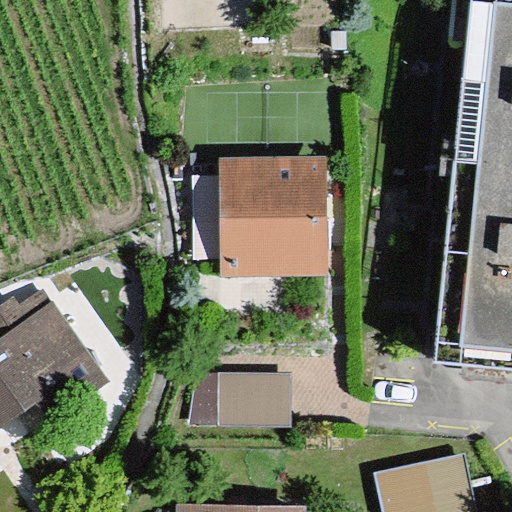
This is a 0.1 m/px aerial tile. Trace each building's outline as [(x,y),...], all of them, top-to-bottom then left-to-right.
[(511,0),(469,0),(453,158),(511,163),(511,0)] [(511,163),(453,158),(433,360),(511,367),(511,163)] [(317,166),(227,168),(228,267),(241,266),(251,275),(280,275),(289,266),(318,265),(317,166)] [(0,341),(0,422),(35,397),(50,418),(103,380),(41,292),(16,310),(26,324),(0,341)] [(220,423),(277,424),(278,375),(220,375),(220,423)] [(468,511),(459,464),(395,477),(402,510),(428,504),(429,511),(468,511)]
